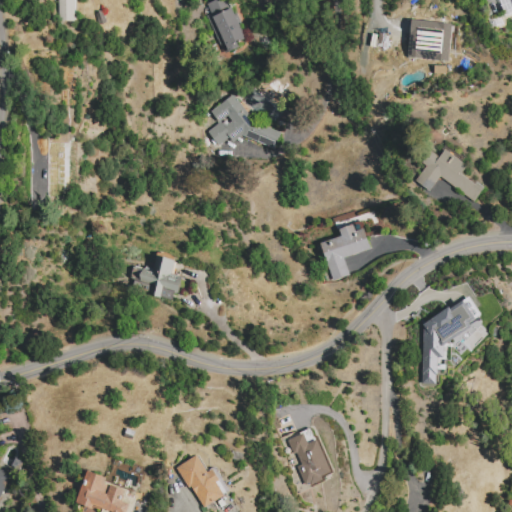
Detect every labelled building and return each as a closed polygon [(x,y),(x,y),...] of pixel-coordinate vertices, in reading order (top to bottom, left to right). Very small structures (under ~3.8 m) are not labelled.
[(75,0),(75,21),(58,21),(58,0),(75,0)] [(228,0),(247,39),(237,43),(239,47),(228,53),(226,49),(222,51),(206,17),(210,15),(206,5),(216,0),(228,0)] [(413,20),(452,24),(449,63),(409,59),(413,20)] [(210,113),(234,95),(254,122),(281,132),(274,149),(242,135),(233,143),(229,138),(218,146),(208,132),(219,124),(210,113)] [(47,142),(60,142),(59,133),(78,133),(78,171),(73,171),(73,191),(67,191),(67,199),(65,199),(65,201),(47,201),(47,142)] [(446,149),(468,166),(462,174),(476,184),(478,182),(486,188),(475,202),(455,187),(443,203),(415,181),(427,165),(417,157),(426,145),(440,156),(446,149)] [(321,244),(342,237),(339,230),(354,225),(357,232),(365,229),(371,250),(343,259),(349,278),(334,283),(321,244)] [(157,255),(175,261),(171,274),(183,278),(178,294),(174,293),(171,302),(144,294),(147,287),(134,283),(135,279),(131,278),(134,267),(144,270),(146,266),(152,269),(157,255)] [(444,344),(470,328),(470,321),(480,315),(469,298),(466,298),(452,307),(449,307),(423,324),(421,384),(436,385),(437,358),(444,358),(444,344)] [(287,441),(303,433),(308,445),(317,441),(332,473),(323,477),(324,480),(310,486),(309,484),(305,486),(297,467),(302,465),(297,454),(294,455),(287,441)] [(177,469),(199,455),(209,472),(214,469),(222,481),(217,484),(225,497),(205,509),(192,487),(189,489),(177,469)] [(0,498),(0,470),(12,477),(0,498)] [(88,470),(107,478),(106,482),(128,491),(126,496),(137,500),(132,511),(99,511),(94,510),(93,511),(81,511),(84,506),(75,503),(88,470)]
